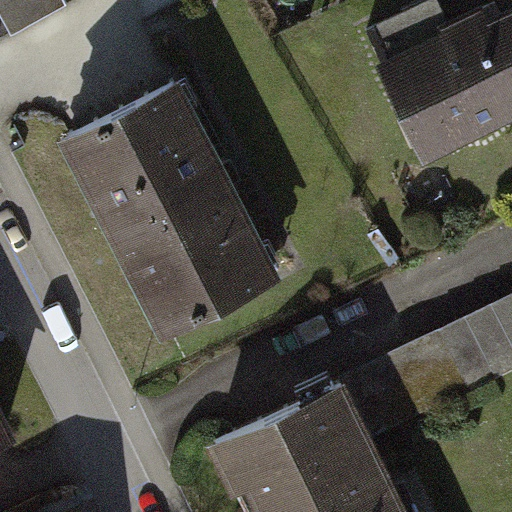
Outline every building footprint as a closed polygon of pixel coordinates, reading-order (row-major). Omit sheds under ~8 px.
[(60,0),(0,0),(0,24),(9,41),(67,11),(60,0)] [(511,17),(396,68),(436,161),(511,128),(511,17)] [(170,342),(286,283),(187,87),(70,146),(170,342)] [(257,511),(408,511),(348,389),(226,448),(257,511)] [(0,447),(23,436),(0,392),(0,447)]
